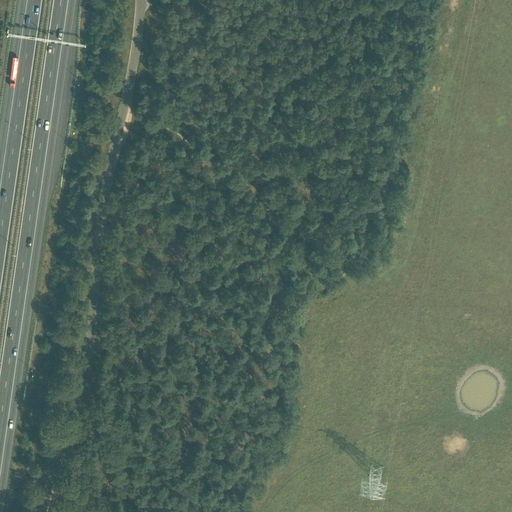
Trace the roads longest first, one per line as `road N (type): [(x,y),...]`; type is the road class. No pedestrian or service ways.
road 1 (unclassified): [(45,511),(91,371),(144,0)]
road 2 (motorway): [(0,451),(65,0)]
road 3 (motorway): [(30,0),(0,213)]
